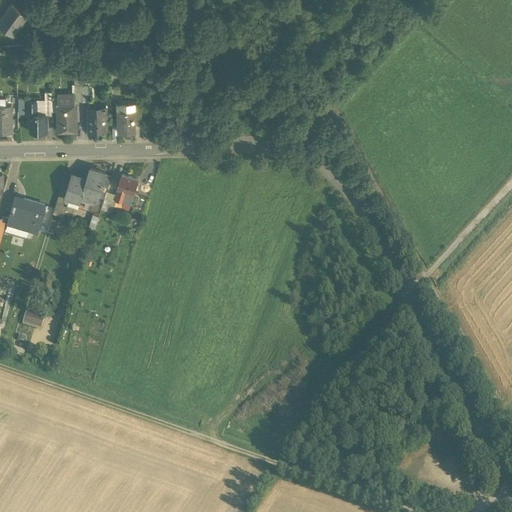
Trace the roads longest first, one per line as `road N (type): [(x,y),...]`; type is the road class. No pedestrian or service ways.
road 1 (unclassified): [(152,150),(289,150),(335,177),(511,485)]
road 2 (track): [(0,362),(413,511)]
road 3 (residential): [(0,151),(152,150)]
road 4 (track): [(511,180),(425,275)]
